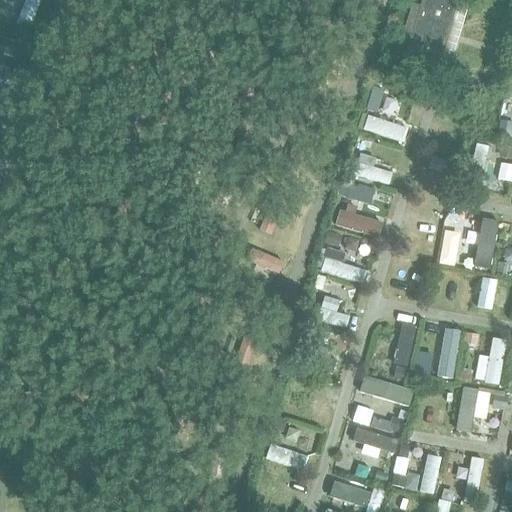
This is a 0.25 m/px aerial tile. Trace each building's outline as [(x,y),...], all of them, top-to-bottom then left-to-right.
[(25,0),(19,22),(32,26),(39,0),(25,0)] [(422,0),(406,56),(438,66),(455,7),(432,0),(422,0)] [(501,135),(511,134),(511,114),(502,114),(501,135)] [(487,159),(488,141),(475,140),(473,168),(482,169),(481,185),(504,187),(505,160),(487,159)] [(361,152),(354,173),(390,183),(393,171),(371,164),(374,156),(361,152)] [(350,182),(348,197),(370,200),(372,185),(350,182)] [(382,236),(385,219),(339,209),(336,226),(382,236)] [(478,247),(492,249),(496,217),(482,216),(478,247)] [(439,244),(460,248),(464,229),(443,225),(439,244)] [(338,260),(345,236),(331,232),(321,271),(362,281),(366,267),(338,260)] [(280,271),(284,256),(252,248),(248,263),(280,271)] [(441,249),(440,263),(456,263),(456,249),(441,249)] [(479,306),(495,307),(497,281),(480,280),(479,306)] [(347,327),(351,314),(338,310),(341,298),(325,293),(318,318),(347,327)] [(409,347),(416,323),(402,319),(396,344),(409,347)] [(456,375),(460,326),(445,325),(441,374),(456,375)] [(464,344),(480,345),(481,331),(465,330),(464,344)] [(246,333),(234,365),(248,370),(260,338),(246,333)] [(504,382),(507,336),(493,335),(492,353),(480,352),(478,380),(504,382)] [(419,351),(417,370),(435,371),(436,353),(419,351)] [(373,352),(370,365),(387,370),(390,357),(373,352)] [(364,376),(362,393),(411,400),(413,383),(364,376)] [(477,416),(491,417),(493,388),(463,386),(460,429),(476,430),(477,416)] [(359,407),(354,419),(371,426),(375,413),(359,407)] [(401,434),(405,422),(377,414),(373,426),(401,434)] [(297,440),(301,427),(288,423),(284,436),(297,440)] [(264,457),(305,468),(310,451),(268,441),(264,457)] [(380,456),(382,445),(365,441),(363,452),(380,456)] [(429,451),(422,490),(436,493),(443,453),(429,451)] [(407,473),(411,455),(398,453),(394,471),(407,473)] [(465,498),(478,501),(487,456),(474,453),(465,498)] [(374,475),(376,464),(357,462),(356,473),(374,475)] [(430,511),(450,511),(451,497),(431,496),(430,511)]
